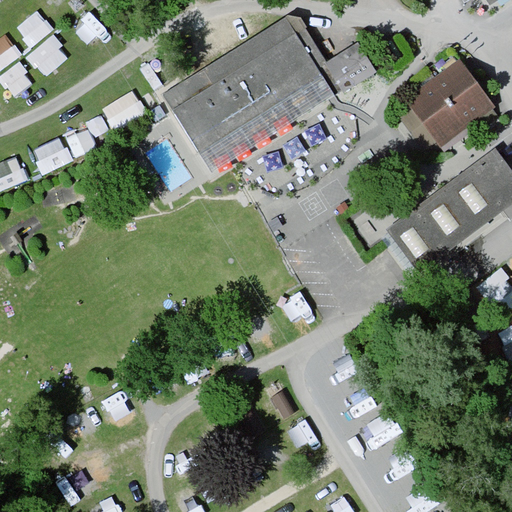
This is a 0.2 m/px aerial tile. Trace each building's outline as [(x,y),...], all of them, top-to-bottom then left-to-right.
[(29,0),(9,16),(28,41),(51,24),(33,0),(29,0)] [(94,49),(114,27),(92,6),(71,28),(94,49)] [(285,18),(162,95),(200,155),(323,78),(334,96),(342,90),(326,64),(327,63),(307,32),(298,37),(285,18)] [(0,70),(25,51),(9,29),(0,36),(0,70)] [(56,32),(32,51),(49,73),(73,55),(56,32)] [(326,64),(342,90),(343,91),(374,72),(357,45),(327,63),(326,64)] [(24,58),(3,74),(17,94),(38,78),(24,58)] [(461,66),(419,97),(447,135),(489,103),(461,66)] [(139,87),(108,99),(117,124),(149,112),(139,87)] [(64,133),(37,146),(48,170),(75,157),(64,133)] [(148,147),(171,187),(193,175),(170,135),(148,147)] [(390,230),(419,269),(511,200),(511,176),(494,153),(390,230)] [(27,167),(0,175),(0,185),(29,176),(27,167)] [(511,261),(492,271),(501,291),(511,286),(511,261)] [(345,376),(362,367),(353,347),(335,355),(345,376)] [(181,495),(189,507),(207,495),(199,483),(181,495)]
